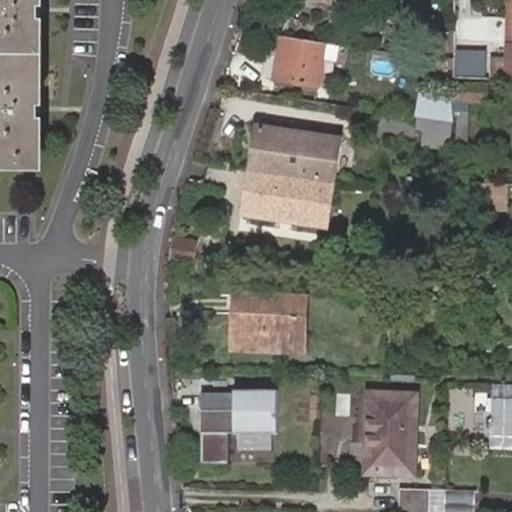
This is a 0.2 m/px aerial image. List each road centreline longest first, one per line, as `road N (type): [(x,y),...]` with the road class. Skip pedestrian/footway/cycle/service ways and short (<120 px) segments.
road 1 (tertiary): [(161,511),(139,329),(144,217),(214,0)]
road 2 (unknown): [(187,85),(420,135)]
